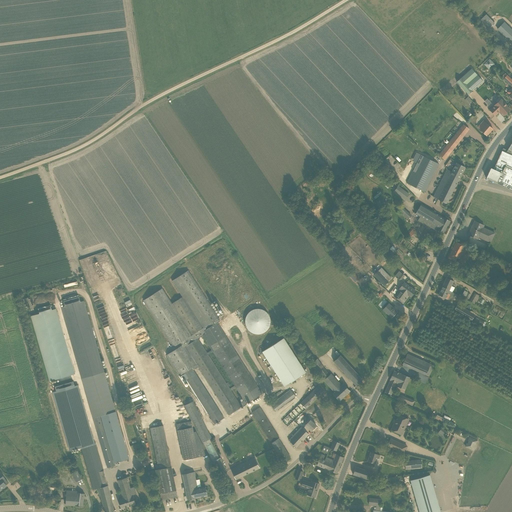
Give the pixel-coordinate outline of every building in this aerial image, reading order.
[(511,43),(511,30),(504,22),(497,29),(511,43)] [(484,64),(489,69),(494,63),(489,58),(484,64)] [(468,95),(483,81),(472,69),(456,82),(468,95)] [(506,106),(507,106),(501,99),(489,109),(495,116),(500,111),(504,115),(510,109),(506,106)] [(479,130),(486,136),(493,129),(483,120),(482,122),(484,125),(479,130)] [(463,124),(455,135),(461,140),(470,129),(463,124)] [(455,135),(447,145),(453,150),(461,140),(455,135)] [(511,137),(511,139),(511,138),(511,142),(508,149),(507,150),(506,153),(502,151),(493,169),(491,168),(486,178),(511,189),(511,137)] [(447,145),(438,155),(445,160),(453,150),(447,145)] [(421,155),(407,183),(424,192),(438,164),(421,155)] [(447,169),(444,176),(449,178),(445,185),(454,189),(465,167),(456,163),(452,172),(447,169)] [(445,185),(449,178),(444,176),(438,186),(443,189),(445,185)] [(447,203),(454,189),(445,185),(443,189),(438,199),(447,203)] [(438,199),(443,189),(438,186),(433,197),(438,199)] [(395,191),(405,199),(409,194),(398,187),(395,191)] [(437,230),(444,233),(450,221),(443,217),(443,218),(421,204),(415,214),(420,216),(417,221),(423,224),(424,223),(434,229),(436,226),(438,227),(437,230)] [(407,220),(411,216),(402,208),(399,212),(407,220)] [(492,238),(494,233),(483,228),(484,225),(475,221),(468,235),(477,239),(479,237),(485,240),(486,236),(492,238)] [(468,247),(456,242),(448,258),(455,262),(457,258),(459,259),(463,252),(465,253),(468,247)] [(260,388),(249,370),(252,368),(249,363),(246,366),(234,347),(233,348),(229,341),(217,322),(220,320),(188,270),(172,281),(182,297),(172,304),(162,288),(143,300),(173,347),(180,343),(182,345),(166,355),(179,376),(183,373),(215,424),(224,418),(193,370),(198,367),(229,415),(262,394),(259,389),(260,388)] [(353,271),(349,274),(356,282),(360,279),(353,271)] [(387,274),(384,277),(378,271),(374,275),(384,286),(388,282),(391,279),(387,274)] [(448,293),(451,295),(453,292),(452,292),(454,288),(451,286),(454,281),(446,278),(442,286),(447,288),(445,291),(448,292),(448,293)] [(370,292),(375,288),(369,281),(364,285),(370,292)] [(411,297),(415,291),(404,282),(399,289),(400,289),(394,297),(403,303),(409,296),(411,297)] [(442,286),(438,295),(446,298),(449,300),(452,301),(454,297),(451,295),(448,293),(448,292),(445,291),(447,288),(442,286)] [(470,301),(475,304),(480,296),(475,293),(470,301)] [(80,302),(79,296),(63,301),(65,306),(61,307),(82,378),(107,468),(115,466),(114,462),(128,458),(115,411),(104,372),(84,300),(80,302)] [(389,304),(383,310),(391,318),(397,312),(389,304)] [(52,310),(50,305),(38,308),(39,313),(31,316),(49,381),(53,380),(75,374),(56,309),(52,310)] [(470,312),(462,307),(459,313),(467,317),(470,312)] [(271,324),(271,322),(271,320),(270,317),(269,315),(267,313),(266,311),(263,310),(260,309),(258,309),(256,310),(254,310),(252,312),(250,313),(248,315),(247,318),(247,320),(246,322),(247,325),(247,327),(249,329),(250,331),(252,332),(255,334),(257,334),(259,334),(262,334),(264,333),(266,332),(268,331),(269,329),(271,326),(271,324)] [(262,352),(284,386),(306,372),(284,338),(262,352)] [(332,394),(339,401),(350,391),(343,384),(341,385),(331,374),(329,375),(317,359),(315,356),(313,353),(307,358),(311,363),(323,380),(334,392),(332,394)] [(430,364),(407,354),(402,364),(425,375),(430,364)] [(334,361),(356,386),(363,380),(340,355),(334,361)] [(402,374),(394,371),(390,380),(385,392),(391,394),(395,385),(404,389),(410,377),(402,374)] [(79,386),(75,387),(74,382),(56,387),(57,392),(54,393),(71,451),(81,448),(96,444),(79,386)] [(282,421),(287,427),(324,392),(318,386),(282,421)] [(270,403),(275,411),(296,396),(291,389),(270,403)] [(203,442),(210,439),(211,438),(193,401),(184,405),(203,442)] [(252,412),(284,463),(291,458),(278,438),(279,438),(260,407),(252,412)] [(394,423),(391,430),(402,435),(404,430),(402,429),(407,419),(399,415),(395,423),(394,423)] [(306,426),(303,428),(307,432),(310,429),(311,431),(316,426),(310,420),(305,425),(306,426)] [(205,455),(204,448),(196,432),(193,432),(191,421),(176,424),(184,460),(205,455)] [(288,441),(296,447),(309,434),(307,432),(303,428),(301,427),(288,441)] [(442,428),(439,432),(445,437),(449,433),(442,428)] [(466,443),(465,447),(473,451),(478,440),(469,436),(467,441),(468,441),(467,443),(466,443)] [(404,454),(404,453),(408,446),(390,438),(387,446),(404,454)] [(210,439),(203,442),(213,461),(220,475),(227,472),(220,458),(219,458),(210,439)] [(334,441),(333,443),(331,448),(336,451),(340,443),(334,441)] [(87,471),(103,466),(96,443),(96,444),(81,448),(87,471)] [(321,451),(328,454),(330,447),(324,445),(321,451)] [(368,461),(375,464),(377,458),(379,459),(380,455),(371,452),(368,461)] [(339,468),(332,464),(332,463),(325,460),(323,459),(325,456),(321,454),(321,456),(317,465),(337,474),(337,473),(339,468)] [(332,464),(339,468),(339,467),(343,458),(344,458),(336,454),(334,458),(333,461),(326,457),(325,460),(332,463),(332,464)] [(230,469),(235,480),(260,468),(255,457),(230,469)] [(403,461),(387,459),(386,467),(402,470),(422,468),(421,459),(403,461)] [(161,500),(177,497),(171,467),(155,470),(161,500)] [(369,471),(355,467),(353,475),(366,479),(370,480),(373,472),(369,471)] [(298,470),(295,479),(301,481),(304,471),(298,470)] [(78,471),(72,474),(76,482),(82,478),(78,471)] [(182,474),(187,500),(196,498),(207,496),(205,487),(198,488),(194,472),(182,474)] [(410,480),(419,511),(440,511),(430,475),(410,480)] [(123,498),(119,499),(121,509),(135,505),(132,495),(130,488),(127,477),(127,478),(127,477),(118,480),(123,498)] [(311,483),(303,481),(301,486),(309,489),(307,494),(315,497),(319,484),(312,481),(311,483)] [(99,488),(104,511),(109,511),(115,511),(108,485),(98,488),(99,488)] [(75,506),(77,492),(67,491),(65,505),(75,506)] [(75,506),(83,507),(84,493),(78,493),(78,492),(77,492),(75,506)] [(373,510),(372,511),(390,511),(380,511),(380,506),(379,506),(380,499),(370,498),(369,505),(376,505),(376,508),(376,510),(373,510)]
